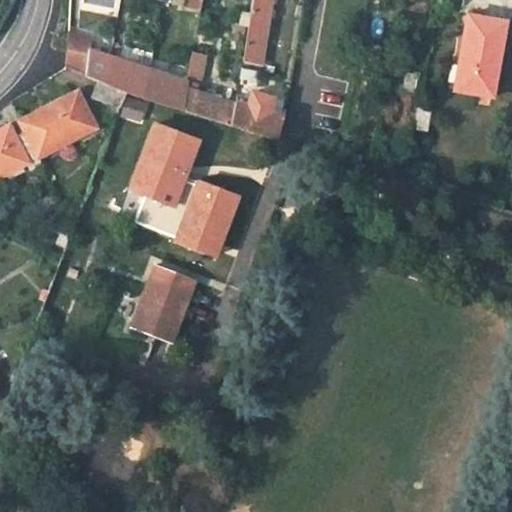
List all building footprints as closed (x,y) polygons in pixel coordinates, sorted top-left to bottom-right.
[(204,15),(206,0),(194,0),(192,13),(204,15)] [(257,0),(247,62),(266,66),(276,0),(257,0)] [(473,70),(486,0),(473,0),(460,68),(473,70)] [(511,6),(511,1),(504,0),(486,0),(473,70),(498,75),(511,6)] [(69,34),(67,66),(89,74),(92,47),(93,35),(69,34)] [(115,55),(92,47),(89,74),(102,80),(110,83),(115,55)] [(192,81),(187,111),(235,127),(239,103),(202,91),(209,53),(198,51),(192,81)] [(153,69),(115,55),(110,83),(127,90),(148,99),(153,69)] [(192,81),(153,69),(148,99),(187,111),(192,81)] [(419,78),(408,76),(405,92),(416,94),(419,78)] [(110,83),(102,80),(96,95),(87,101),(96,117),(114,124),(127,90),(110,83)] [(19,120),(24,131),(35,154),(59,142),(56,138),(89,121),(76,92),(19,120)] [(251,107),(239,103),(235,127),(283,142),(287,120),(270,114),(275,98),(256,92),(251,107)] [(199,181),(185,176),(198,140),(154,123),(130,188),(144,194),(134,222),(177,238),(176,240),(215,255),(238,196),(199,181)] [(0,130),(0,166),(20,156),(22,160),(35,154),(24,131),(11,137),(6,127),(0,130)] [(35,154),(22,160),(26,167),(38,161),(35,154)] [(450,184),(438,180),(435,190),(448,194),(450,184)] [(457,186),(450,184),(448,194),(454,196),(457,186)] [(68,242),(62,240),(57,253),(63,255),(68,242)] [(197,279),(155,263),(129,326),(172,342),(197,279)]
